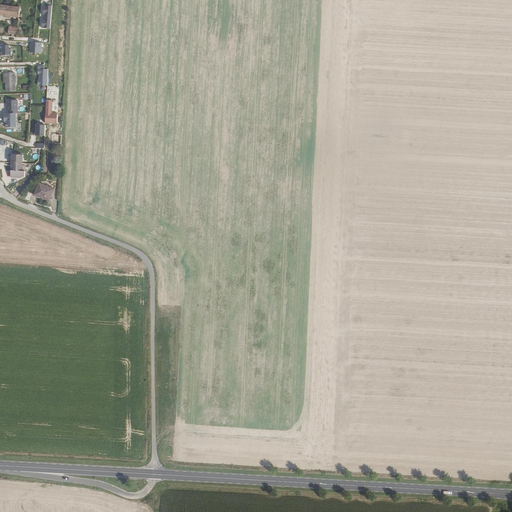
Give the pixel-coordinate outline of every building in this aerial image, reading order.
[(0,5),(0,15),(20,17),(21,8),(0,5)] [(42,29),(51,29),(52,6),(43,6),(43,15),(45,16),(45,19),(43,19),(42,29)] [(1,55),(11,55),(11,48),(9,48),(9,45),(1,45),(2,49),(1,49),(1,55)] [(37,85),(47,85),(48,69),(44,69),(38,68),(38,74),(39,74),(39,80),(38,80),(37,85)] [(15,84),(17,84),(17,82),(15,82),(15,78),(14,73),(7,73),(7,80),(5,80),(5,83),(6,91),(15,90),(15,84)] [(9,109),(10,113),(16,113),(18,113),(17,99),(7,100),(7,109),(9,109)] [(53,100),(46,100),(45,123),(58,123),(58,113),(53,113),(53,100)] [(10,113),(4,113),(4,121),(6,121),(6,127),(16,126),(16,113),(10,113)] [(36,124),(36,135),(45,136),(45,125),(36,124)] [(22,171),(21,154),(11,155),(12,177),(22,177),(24,175),(24,171),(22,171)] [(49,200),(54,189),(39,183),(35,194),(49,200)]
